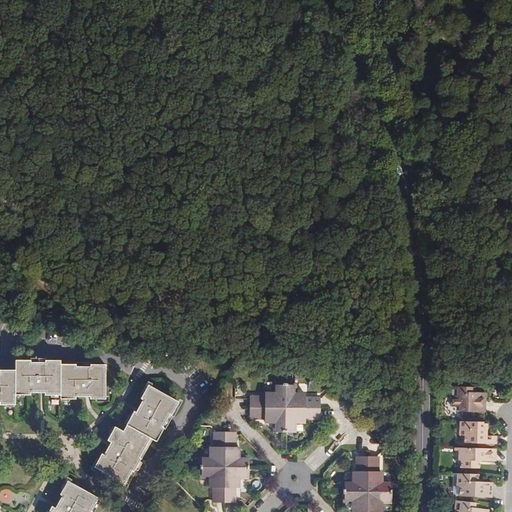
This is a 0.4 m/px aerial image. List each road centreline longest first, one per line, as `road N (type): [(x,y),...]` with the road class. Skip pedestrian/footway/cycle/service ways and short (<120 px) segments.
road 1 (tertiary): [(422,511),(422,292),(414,223),(403,167),(323,0)]
road 2 (residential): [(122,511),(139,501),(187,415),(189,390),(167,370),(144,364),(0,344)]
road 3 (track): [(264,89),(221,172),(211,256),(169,301)]
road 4 (track): [(0,198),(12,208),(24,255),(56,293),(123,306),(169,301)]
road 5 (track): [(264,89),(115,0)]
